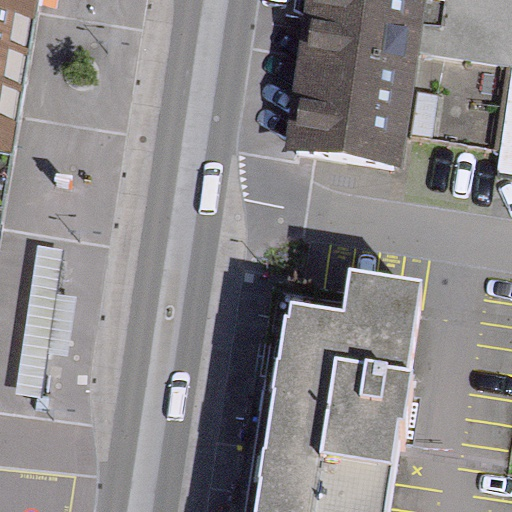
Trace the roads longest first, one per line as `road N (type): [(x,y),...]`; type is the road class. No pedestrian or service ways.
road 1 (secondary): [(141,511),(193,175)]
road 2 (residential): [(511,227),(193,175)]
road 3 (secondary): [(193,175),(218,0)]
